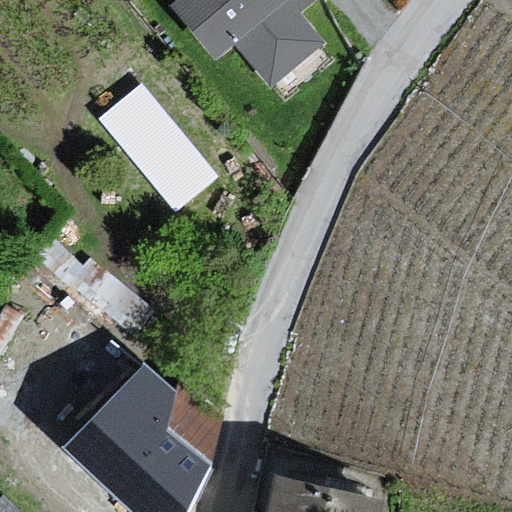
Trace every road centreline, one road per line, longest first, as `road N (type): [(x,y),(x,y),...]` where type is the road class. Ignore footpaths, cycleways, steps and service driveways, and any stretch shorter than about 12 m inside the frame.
road 1 (residential): [(223,511),(260,370),(316,211),(376,96),(441,0)]
road 2 (track): [(73,362),(41,436),(60,482),(95,511)]
